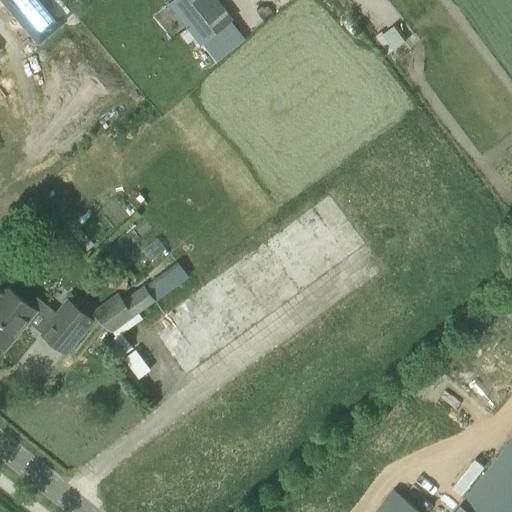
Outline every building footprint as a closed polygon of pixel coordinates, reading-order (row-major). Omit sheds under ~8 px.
[(48,0),(1,0),(38,43),(65,21),(48,0)] [(172,0),(168,3),(201,44),(232,19),(216,0),(172,0)] [(63,224),(62,225),(76,241),(84,234),(79,229),(70,219),(63,224)] [(90,312),(112,332),(187,277),(176,262),(123,301),(117,293),(90,312)] [(108,287),(125,289),(127,275),(109,273),(108,287)] [(41,333),(66,353),(94,318),(69,298),(57,314),(36,297),(31,305),(8,287),(0,296),(0,344),(5,349),(27,321),(41,332),(41,333)] [(148,357),(135,361),(139,374),(152,371),(148,357)] [(511,511),(511,437),(453,511),(511,511)] [(376,511),(421,511),(394,490),(376,511)]
